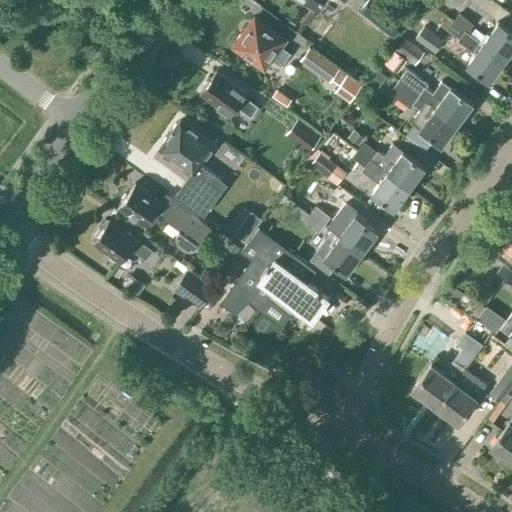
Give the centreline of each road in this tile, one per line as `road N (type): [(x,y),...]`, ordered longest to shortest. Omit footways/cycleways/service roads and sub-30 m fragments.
road 1 (residential): [(334,433),(125,315),(0,228)]
road 2 (residential): [(334,433),(430,264),(504,161)]
road 3 (track): [(0,490),(125,315)]
road 4 (residential): [(480,511),(334,433)]
road 5 (secondary): [(73,122),(163,0)]
road 6 (secondary): [(0,223),(73,122)]
